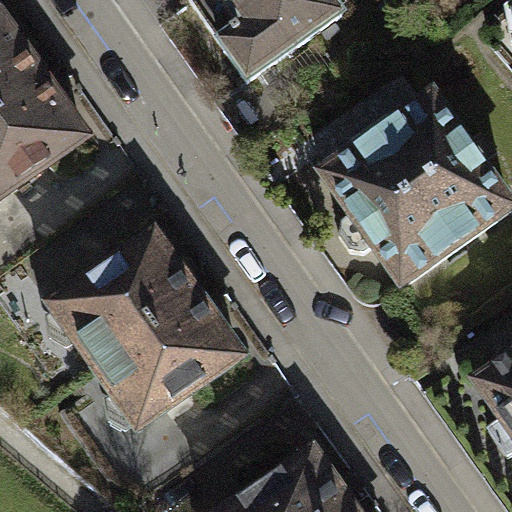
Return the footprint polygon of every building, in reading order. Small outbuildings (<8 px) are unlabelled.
[(340,18),(327,0),(185,0),(245,84),(340,18)] [(511,17),(502,14),(486,28),(489,47),(511,73),(511,17)] [(0,108),(40,80),(0,22),(0,108)] [(0,199),(83,141),(40,80),(0,108),(0,199)] [(509,212),(432,100),(320,176),(350,218),(342,223),(341,239),(352,253),(362,254),(370,248),(397,289),(509,212)] [(195,298),(152,239),(51,310),(55,316),(45,323),(49,341),(65,351),(75,344),(94,370),(195,298)] [(238,359),(195,298),(94,370),(113,398),(103,405),(107,425),(124,434),(134,427),(137,431),(238,359)] [(511,357),(473,385),(500,423),(487,431),(507,458),(511,454),(511,357)] [(342,511),(348,508),(311,457),(233,511),(342,511)]
